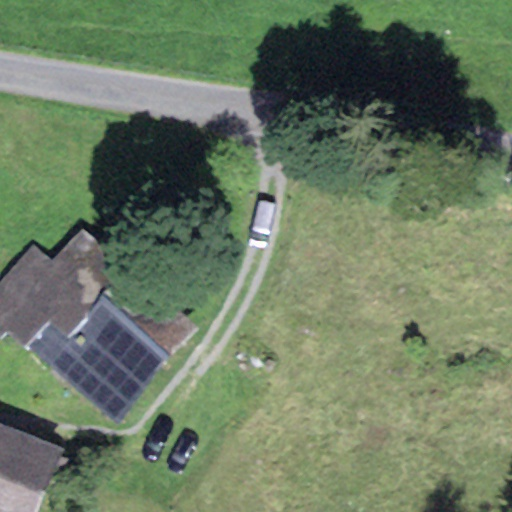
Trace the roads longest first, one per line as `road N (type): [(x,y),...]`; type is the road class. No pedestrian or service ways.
road 1 (unclassified): [(0,70),(511,143)]
road 2 (track): [(147,444),(256,262),(269,227),(273,111)]
